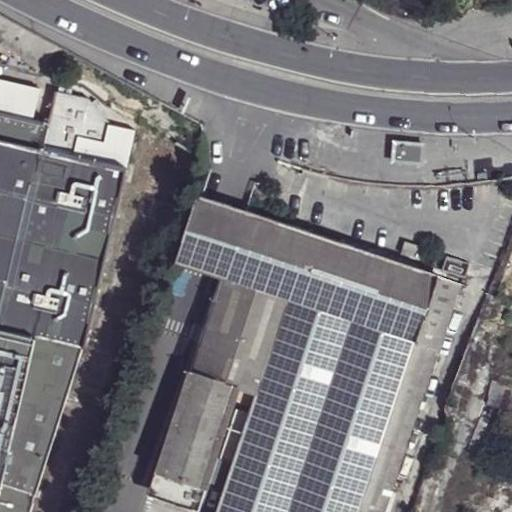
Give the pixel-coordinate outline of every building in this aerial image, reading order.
[(54,119),(48,148),(76,154),(79,139),(108,145),(112,126),(89,99),(55,92),(49,118),(54,119)] [(0,136),(48,148),(54,119),(49,118),(0,107),(0,136)] [(67,341),(85,345),(125,167),(76,154),(48,148),(0,136),(0,324),(37,333),(67,341)] [(423,144),(393,142),(392,164),(422,166),(423,144)] [(202,191),(180,258),(223,273),(243,210),(202,191)] [(243,210),(223,273),(222,278),(193,369),(232,383),(256,390),(255,394),(247,420),(231,467),(222,492),(215,511),(358,511),(383,434),(415,338),(435,275),(243,210)] [(459,282),(435,275),(415,338),(438,345),(459,282)] [(0,494),(37,333),(0,324),(0,494)] [(0,494),(0,511),(17,511),(67,341),(37,333),(0,494)] [(383,434),(358,511),(383,511),(438,345),(415,338),(383,434)] [(152,487),(193,501),(232,383),(193,369),(152,487)] [(235,416),(219,462),(231,467),(247,420),(235,416)] [(210,487),(222,492),(231,467),(219,462),(218,462),(210,487)]
